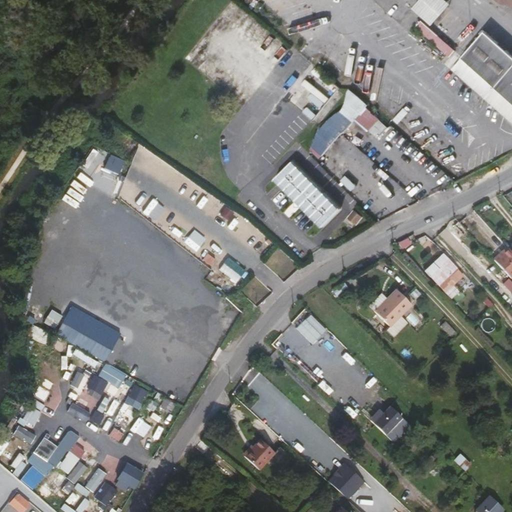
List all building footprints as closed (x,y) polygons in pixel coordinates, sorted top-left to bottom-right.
[(422,0),(409,14),(427,32),(444,14),(428,0),(422,0)] [(409,34),(442,65),(449,58),(415,27),(409,34)] [(511,55),(488,33),(487,34),(485,31),(482,35),(484,37),(463,58),(453,69),(511,125),(511,55)] [(344,221),(298,172),(280,189),(326,238),(344,221)] [(351,231),(359,239),(366,232),(359,224),(351,231)] [(183,247),(200,261),(205,255),(188,242),(183,247)] [(442,292),(460,275),(439,254),(421,272),(442,292)] [(511,257),(511,256),(500,266),(511,278),(511,257)] [(213,273),(236,290),(243,281),(220,264),(213,273)] [(346,301),(358,294),(354,288),(342,294),(346,301)] [(390,332),(412,310),(397,295),(385,306),(379,300),(368,310),(374,317),(390,332)] [(43,322),(54,328),(62,313),(51,307),(43,322)] [(127,340),(129,336),(85,312),(69,341),(119,368),(133,343),(127,340)] [(27,335),(47,344),(52,332),(32,323),(27,335)] [(48,344),(62,352),(68,340),(55,333),(48,344)] [(75,348),(69,360),(85,368),(91,356),(75,348)] [(53,407),(63,392),(52,385),(55,381),(45,375),(33,395),(53,407)] [(133,382),(125,401),(139,408),(148,389),(133,382)] [(353,409),(365,420),(375,409),(382,403),(370,391),(353,409)] [(29,421),(35,410),(27,405),(20,416),(29,421)] [(128,426),(134,411),(125,407),(119,423),(128,426)] [(381,415),(375,409),(365,420),(371,425),(381,415)] [(13,432),(30,441),(36,432),(18,422),(13,432)] [(117,439),(126,444),(130,436),(121,431),(117,439)] [(66,475),(75,481),(88,464),(68,448),(75,439),(66,432),(47,458),(68,473),(66,475)] [(95,455),(101,446),(80,433),(74,443),(95,455)] [(33,450),(47,458),(56,442),(42,434),(33,450)] [(255,438),(240,455),(255,468),(270,451),(255,438)] [(349,498),(366,480),(344,461),(328,478),(349,498)] [(443,470),(450,477),(456,471),(449,464),(443,470)] [(93,491),(106,470),(97,465),(84,485),(93,491)] [(130,483),(138,467),(136,466),(128,482),(130,483)] [(130,483),(144,490),(152,474),(138,467),(130,483)] [(59,503),(66,495),(75,502),(82,492),(66,480),(60,488),(59,487),(51,498),(59,503)] [(108,504),(117,487),(104,480),(95,497),(108,504)] [(77,505),(82,508),(89,499),(84,496),(77,505)] [(508,511),(496,500),(484,511),(508,511)]
